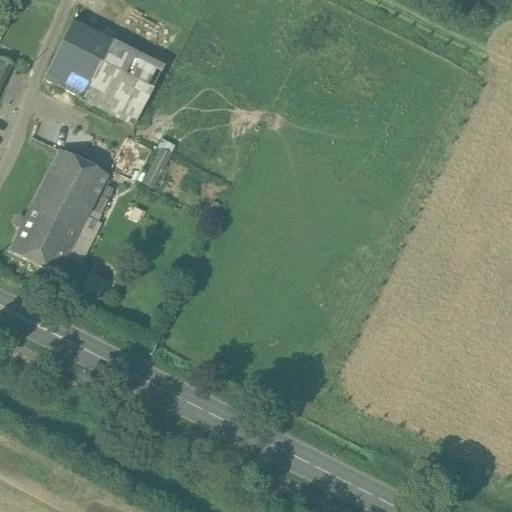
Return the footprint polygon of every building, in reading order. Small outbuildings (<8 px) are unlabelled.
[(134,125),(144,104),(145,104),(163,66),(73,22),(44,81),(134,125)] [(0,59),(0,90),(12,65),(0,59)] [(160,148),(143,182),(154,187),(171,154),(160,148)] [(61,151),(40,192),(32,207),(80,231),(109,175),(61,151)] [(79,232),(74,229),(32,207),(10,251),(57,275),(79,232)]
